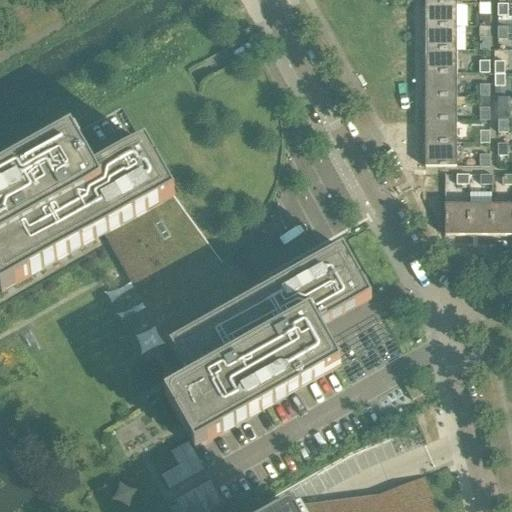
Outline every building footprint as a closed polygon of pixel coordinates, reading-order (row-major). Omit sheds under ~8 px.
[(425,5),(425,28),(456,28),(456,5),(425,5)] [(497,5),(497,18),(507,18),(507,5),(497,5)] [(479,28),(489,28),(489,15),(479,15),(479,28)] [(425,28),(425,51),(456,51),(456,28),(425,28)] [(497,28),(497,41),(507,41),(507,28),(497,28)] [(479,51),(489,51),(489,39),(479,39),(479,51)] [(425,51),(425,75),(456,75),(456,51),(425,51)] [(479,75),(489,75),(489,63),(479,63),(479,75)] [(0,291),(2,294),(110,233),(173,346),(170,348),(189,382),(165,396),(195,450),(340,368),(319,330),(371,300),(343,250),(337,253),(250,302),(173,197),(175,196),(174,196),(217,172),(190,123),(210,112),(190,77),(187,72),(72,137),(0,178),(0,291)] [(425,75),(425,99),(456,99),(456,75),(425,75)] [(495,76),(495,88),(505,88),(505,75),(495,76)] [(479,86),(479,98),(489,98),(489,86),(479,86)] [(489,98),(479,98),(479,121),(489,121),(489,98)] [(425,99),(425,122),(456,122),(456,107),(466,107),(466,99),(456,99),(425,99)] [(497,120),(498,120),(507,120),(507,99),(497,99),(497,120)] [(425,122),(425,145),(456,145),(456,122),(425,122)] [(499,133),(507,133),(507,123),(499,123),(499,133)] [(479,144),(489,144),(489,132),(479,132),(479,144)] [(456,145),(425,145),(425,169),(456,169),(456,145)] [(497,145),(497,157),(507,157),(507,145),(497,145)] [(479,156),(479,168),(489,168),(489,156),(479,156)] [(511,175),(502,176),(502,186),(511,185),(511,175)] [(468,176),(456,176),(456,186),(468,186),(468,176)] [(492,176),(480,176),(480,186),(492,186),(492,176)] [(492,237),(511,236),(511,205),(492,206),(492,237)] [(445,237),(468,237),(468,206),(445,206),(445,237)] [(468,237),(492,237),(492,206),(468,206),(468,237)] [(412,402),(422,397),(414,382),(404,388),(412,402)] [(169,490),(204,470),(203,469),(193,451),(188,443),(171,453),(179,466),(161,476),(169,490)] [(436,511),(423,479),(383,495),(380,497),(380,498),(388,511),(436,511)] [(175,501),(180,510),(181,511),(220,511),(226,509),(225,508),(215,490),(214,488),(210,481),(175,501)]
